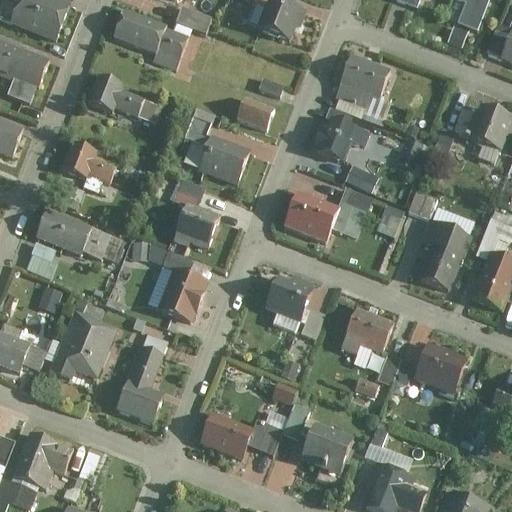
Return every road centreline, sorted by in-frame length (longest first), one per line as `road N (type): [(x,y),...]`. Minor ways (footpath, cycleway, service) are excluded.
road 1 (residential): [(0,260),(100,0)]
road 2 (residential): [(254,248),(511,350)]
road 3 (residential): [(168,468),(254,248)]
road 4 (residential): [(254,248),(338,33)]
road 5 (residential): [(338,33),(511,96)]
road 6 (residential): [(0,400),(168,468)]
road 7 (residential): [(168,468),(282,511)]
